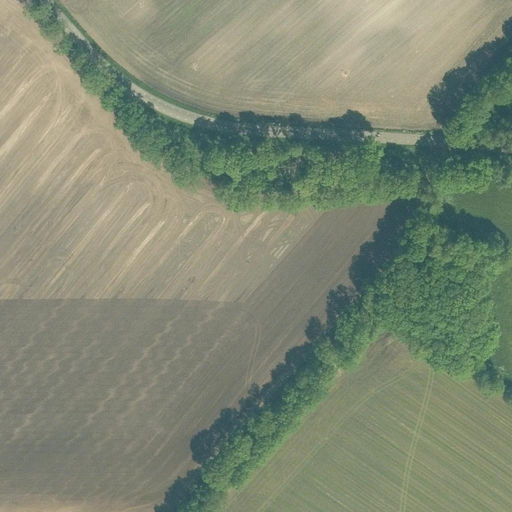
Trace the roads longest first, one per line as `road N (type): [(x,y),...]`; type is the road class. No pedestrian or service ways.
road 1 (track): [(430,165),(404,239),(168,506),(8,511)]
road 2 (tertiary): [(511,147),(203,120),(113,76),(47,0)]
road 3 (track): [(113,76),(190,156),(247,181),(367,174),(506,146)]
